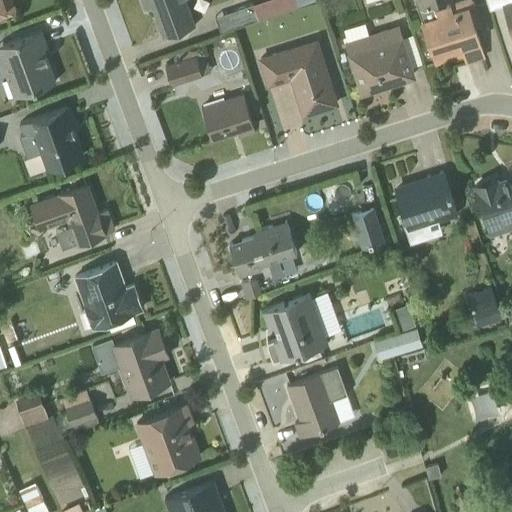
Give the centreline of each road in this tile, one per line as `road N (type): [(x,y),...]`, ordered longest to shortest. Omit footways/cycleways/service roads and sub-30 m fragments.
road 1 (residential): [(511,108),(480,105),(165,206)]
road 2 (residential): [(165,206),(274,504)]
road 3 (residential): [(89,0),(165,206)]
